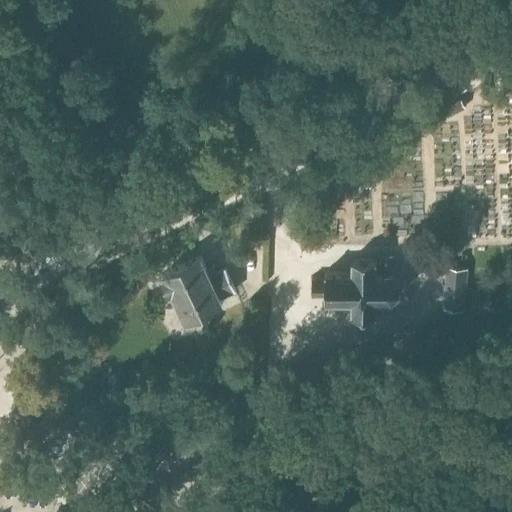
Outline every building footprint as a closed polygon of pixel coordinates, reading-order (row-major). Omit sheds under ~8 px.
[(450,114),(466,105),(462,98),(446,107),(450,114)] [(265,234),(266,205),(250,204),(249,234),(265,234)] [(222,296),(237,288),(227,267),(212,274),(202,253),(164,271),(165,273),(163,274),(171,293),(174,292),(186,317),(224,300),(222,296)] [(392,300),(401,292),(401,279),(393,270),(392,270),(392,266),(396,266),(396,253),(381,253),(381,259),(377,259),(377,257),(352,257),(352,270),(325,270),(325,276),(313,276),(313,293),(325,293),(325,300),(352,300),(352,313),(377,313),(377,300),(392,300)] [(469,266),(449,265),(446,304),(465,306),(469,266)]
